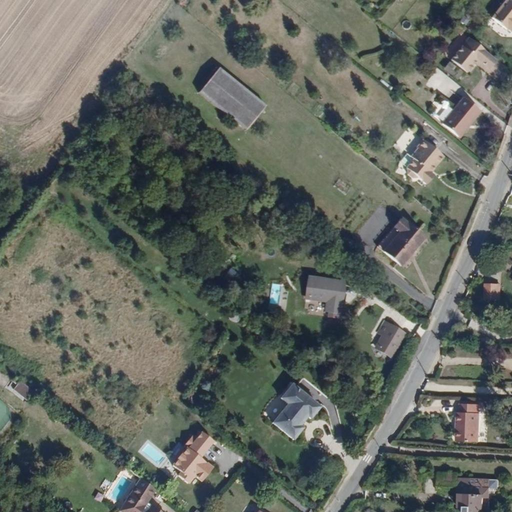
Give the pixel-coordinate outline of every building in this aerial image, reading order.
[(511,0),(507,0),(490,21),(505,35),(508,32),(511,36),(511,0)] [(468,35),(449,58),(465,70),(473,61),(497,81),(508,69),(468,35)] [(441,67),(453,79),(460,72),(447,60),(441,67)] [(221,67),(201,92),(249,133),(270,107),(221,67)] [(463,96),(442,121),(461,136),(481,110),(463,96)] [(414,159),(405,170),(425,187),(434,176),(429,172),(443,156),(421,136),(414,145),(416,147),(410,155),(414,159)] [(403,221),(380,249),(402,267),(427,238),(411,224),(409,226),(403,221)] [(344,279),(309,275),(306,297),(325,299),(324,308),(340,310),(344,279)] [(486,288),(485,303),(500,303),(501,289),(486,288)] [(382,335),(375,346),(392,356),(405,333),(382,320),(376,331),(382,335)] [(18,381),(11,389),(25,401),(32,392),(18,381)] [(288,398),(272,421),(296,437),(304,425),(300,422),(307,411),(311,414),(320,403),(289,381),(281,393),(288,398)] [(459,425),(458,441),(479,441),(480,405),(460,404),(460,412),(457,412),(456,425),(459,425)] [(202,480),(213,467),(200,456),(214,439),(202,430),(196,437),(192,433),(185,442),(190,446),(185,452),(181,449),(174,456),(179,460),(174,465),(179,469),(175,474),(185,482),(193,473),(202,480)] [(122,511),(161,511),(147,503),(157,487),(141,477),(119,510),(122,511)] [(489,478),(445,477),(444,488),(454,489),(454,503),(458,503),(458,507),(464,508),(463,511),(478,511),(478,510),(487,510),(489,478)]
